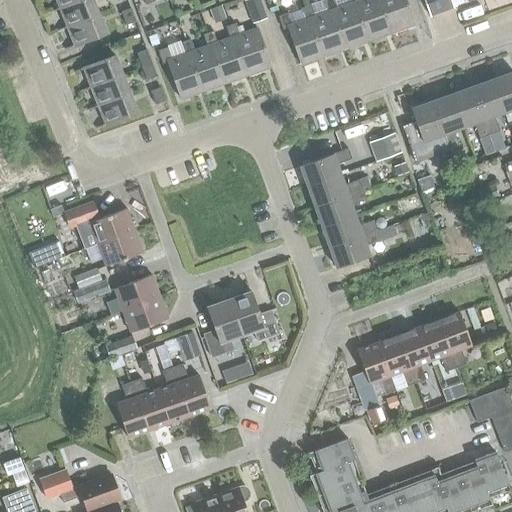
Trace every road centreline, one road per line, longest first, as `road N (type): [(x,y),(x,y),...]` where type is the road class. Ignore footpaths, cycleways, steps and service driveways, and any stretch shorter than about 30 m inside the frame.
road 1 (residential): [(266,449),(317,319),(253,123)]
road 2 (residential): [(253,123),(511,32)]
road 3 (residential): [(138,163),(98,173),(81,163),(14,0)]
road 4 (residential): [(162,511),(154,487),(266,449)]
road 5 (residential): [(138,163),(253,123)]
